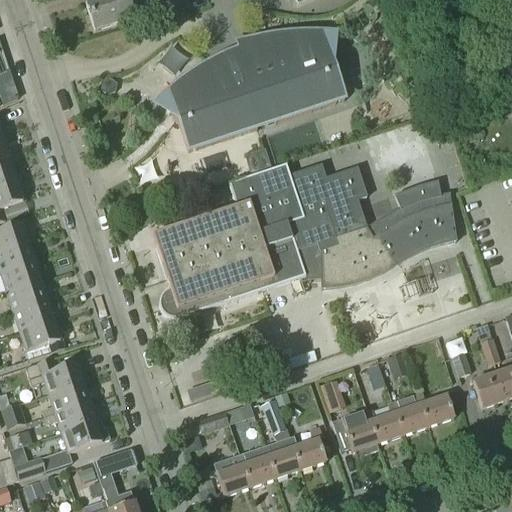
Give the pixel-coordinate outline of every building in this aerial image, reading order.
[(102,0),(84,6),(93,34),(132,22),(125,1),(128,0),(102,0)] [(179,91),(166,107),(178,115),(172,124),(177,127),(187,156),(256,133),(254,126),(271,121),(273,127),(343,104),(331,67),(334,37),(307,35),(281,36),(256,39),(231,45),(233,52),(228,54),(211,65),(194,77),(179,91)] [(108,83),(100,86),(99,94),(106,99),(113,96),(115,88),(108,83)] [(4,147),(0,148),(0,169),(10,166),(4,147)] [(263,153),(243,160),(249,179),(269,173),(263,153)] [(10,166),(0,169),(0,190),(17,185),(10,166)] [(235,212),(150,240),(168,293),(165,294),(162,296),(161,297),(160,298),(159,300),(158,301),(158,302),(157,304),(157,306),(157,307),(156,309),(157,310),(157,312),(157,313),(158,315),(159,316),(160,318),(162,320),(163,321),(166,322),(169,323),(171,323),(174,323),(177,322),(304,280),(305,284),(319,284),(319,293),(337,291),(353,288),(368,282),(383,276),(398,267),(409,260),(416,257),(427,252),(442,247),(447,245),(453,244),(453,245),(454,244),(447,196),(446,197),(439,198),(435,185),(434,185),(395,199),(394,199),(400,212),(394,218),(387,226),(377,239),(371,243),(365,232),(364,231),(355,205),(365,201),(356,172),(324,183),(320,170),(288,180),(284,170),(227,189),(235,212)] [(0,225),(4,224),(1,213),(23,205),(17,185),(0,190),(0,225)] [(0,256),(29,247),(22,227),(0,234),(0,256)] [(29,247),(0,256),(0,278),(35,267),(29,247)] [(35,267),(0,278),(0,283),(5,298),(41,286),(35,267)] [(41,286),(5,298),(11,317),(48,305),(41,286)] [(48,305),(11,317),(18,337),(54,325),(48,305)] [(54,325),(18,337),(24,357),(61,345),(54,325)] [(486,330),(474,334),(475,337),(486,371),(492,369),(498,367),(487,333),(486,330)] [(354,339),(358,350),(369,346),(366,335),(354,339)] [(314,358),(283,368),(286,376),(317,365),(314,358)] [(400,359),(386,363),(392,381),(406,377),(400,359)] [(463,362),(452,366),(458,385),(469,381),(463,362)] [(50,363),(23,372),(27,384),(40,380),(47,400),(83,387),(76,367),(54,375),(50,363)] [(503,365),(498,367),(492,369),(495,377),(495,378),(504,405),(511,402),(511,371),(506,374),(503,365)] [(378,377),(375,369),(364,373),(367,381),(378,377)] [(495,378),(471,386),(480,413),(504,405),(495,378)] [(222,385),(196,393),(199,401),(225,393),(222,385)] [(83,387),(47,400),(53,419),(89,407),(83,387)] [(331,387),(319,391),(325,409),(337,405),(331,387)] [(285,396),(273,400),(277,410),(288,406),(285,396)] [(420,397),(411,400),(415,411),(419,409),(427,431),(452,422),(445,400),(424,407),(420,397)] [(395,406),(386,409),(390,420),(394,418),(402,440),(427,431),(419,409),(415,411),(399,416),(395,406)] [(89,407),(53,419),(59,438),(96,426),(89,407)] [(272,408),(259,412),(269,441),(281,436),(272,408)] [(13,411),(8,412),(0,414),(0,416),(4,428),(17,423),(13,411)] [(370,414),(361,417),(365,428),(369,427),(376,448),(402,440),(394,418),(390,420),(374,425),(370,414)] [(349,434),(343,436),(351,457),(361,453),(363,459),(377,455),(375,449),(376,448),(369,427),(365,428),(361,417),(345,423),(349,434)] [(222,418),(198,426),(203,440),(227,431),(222,418)] [(98,434),(96,426),(59,438),(66,458),(108,445),(104,433),(98,434)] [(288,443),(283,444),(287,455),(291,453),(299,475),(325,466),(317,444),(321,443),(318,432),(288,443)] [(16,438),(8,441),(12,454),(20,451),(16,438)] [(283,444),(258,453),(262,463),(266,462),(273,483),(299,475),(291,453),(287,455),(283,444)] [(116,459),(92,468),(99,487),(123,479),(116,459)] [(240,459),(233,461),(237,472),(241,471),(248,492),(273,483),(266,462),(262,463),(244,469),(240,459)] [(9,463),(0,465),(0,474),(5,489),(16,485),(9,463)] [(38,463),(13,472),(17,485),(42,477),(38,463)] [(226,463),(212,468),(223,501),(248,492),(241,471),(237,472),(230,474),(226,463)] [(53,481),(41,485),(47,504),(59,500),(53,481)] [(201,503),(215,498),(213,491),(210,483),(195,488),(198,496),(201,503)] [(38,486),(22,491),(27,508),(44,503),(38,486)] [(101,497),(100,493),(98,486),(87,490),(91,501),(101,497)] [(111,489),(100,493),(101,497),(104,505),(97,508),(98,511),(133,511),(128,497),(115,501),(111,489)] [(4,492),(0,493),(0,508),(9,506),(4,492)]
